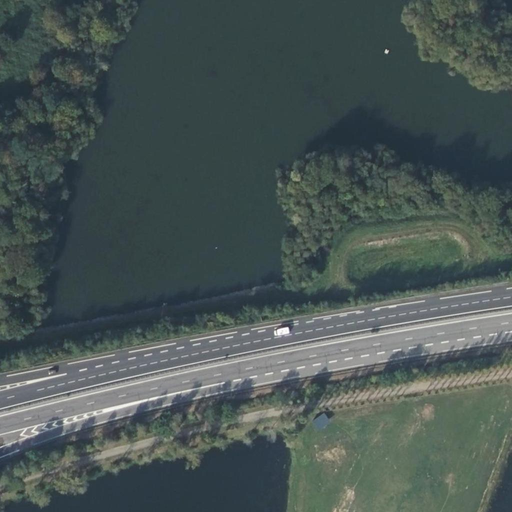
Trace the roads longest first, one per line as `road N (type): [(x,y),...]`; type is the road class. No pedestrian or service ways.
road 1 (trunk): [(0,455),(152,406),(511,327)]
road 2 (track): [(0,492),(86,458),(321,402),(511,371)]
road 3 (trunk): [(0,427),(93,401),(511,326)]
road 4 (trunk): [(322,328),(0,398)]
road 5 (trunk): [(322,328),(0,382)]
road 6 (trunk): [(511,300),(322,328)]
